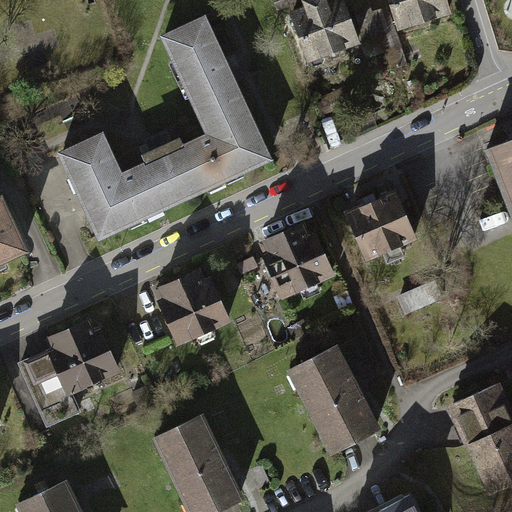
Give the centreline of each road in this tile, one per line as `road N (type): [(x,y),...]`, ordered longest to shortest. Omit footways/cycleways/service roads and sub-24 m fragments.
road 1 (residential): [(500,100),(0,329)]
road 2 (residential): [(309,511),(372,475),(399,446),(433,385),(511,350)]
